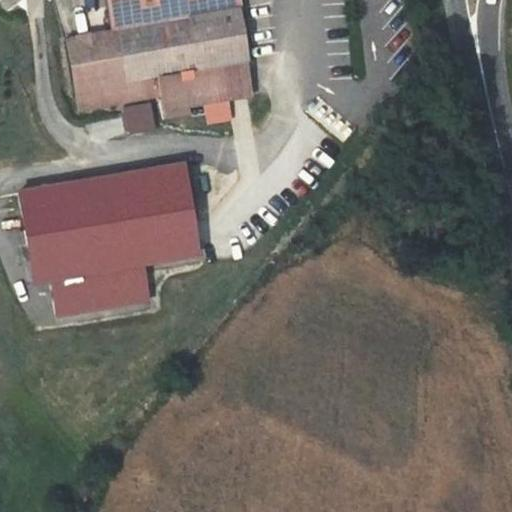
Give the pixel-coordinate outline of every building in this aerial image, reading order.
[(247,17),(243,0),(116,0),(117,2),(108,3),(117,44),(71,54),(86,124),(169,107),(172,121),(201,115),(236,108),(229,74),(255,68),(244,18),(247,17)] [(236,108),(262,102),(255,68),(229,74),(236,108)] [(158,113),(131,119),(137,146),(164,140),(158,113)] [(201,115),(172,121),(173,128),(202,122),(201,115)] [(193,174),(31,209),(50,297),(77,291),(85,289),(146,276),(158,274),(212,262),(193,174)] [(158,274),(146,276),(154,312),(166,309),(158,274)] [(146,276),(85,289),(92,325),(154,312),(146,276)] [(85,289),(77,291),(84,326),(92,325),(85,289)]
